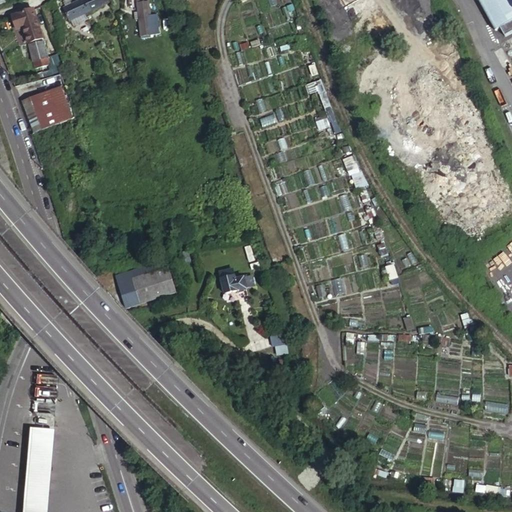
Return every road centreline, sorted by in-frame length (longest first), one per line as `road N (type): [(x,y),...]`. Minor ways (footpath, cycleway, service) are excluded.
road 1 (track): [(228,0),(222,48),(331,362),(371,391),(511,426)]
road 2 (motorway): [(314,511),(97,295),(0,183)]
road 3 (motorway): [(0,273),(228,511)]
road 4 (tertiary): [(133,511),(45,226)]
road 5 (unclassified): [(0,397),(46,263),(45,226)]
road 6 (tertiary): [(45,226),(0,95)]
